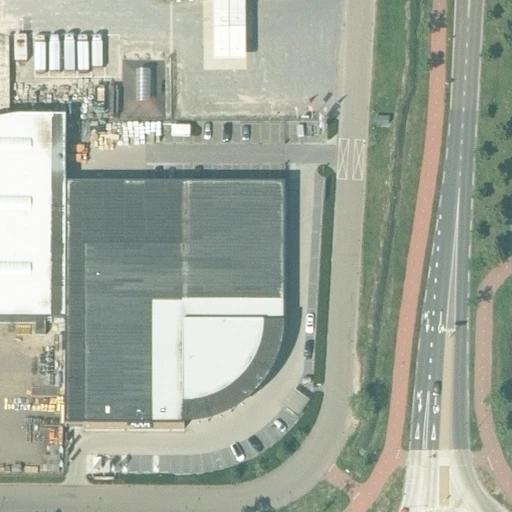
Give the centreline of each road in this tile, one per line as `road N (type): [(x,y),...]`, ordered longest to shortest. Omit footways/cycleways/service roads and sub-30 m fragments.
road 1 (unclassified): [(0,496),(236,496),(282,480),(334,424),(346,407),(358,0)]
road 2 (unknown): [(55,496),(57,449),(70,424),(222,418),(239,402),(287,323),(309,138),(354,131)]
road 3 (tertiary): [(491,511),(468,490),(458,460),(455,219)]
road 4 (tertiary): [(467,0),(455,219)]
road 5 (tertiary): [(455,219),(429,325),(426,409)]
